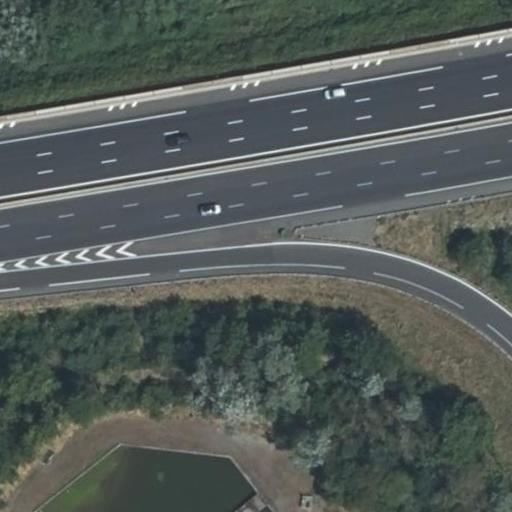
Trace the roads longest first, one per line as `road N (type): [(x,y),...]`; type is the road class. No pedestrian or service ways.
road 1 (motorway): [(0,282),(292,253),(374,260),(433,280),(511,329)]
road 2 (motorway): [(0,233),(511,144)]
road 3 (motorway): [(511,81),(0,169)]
